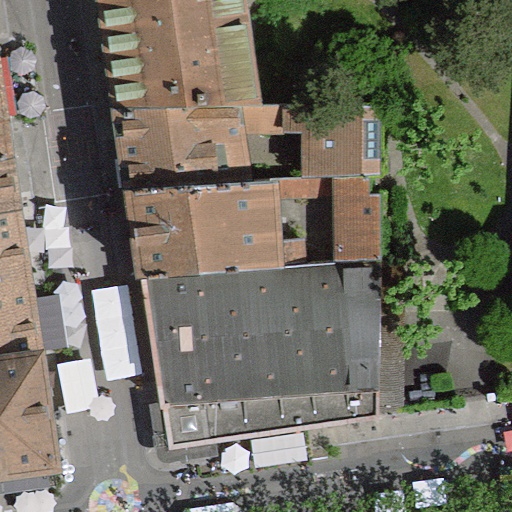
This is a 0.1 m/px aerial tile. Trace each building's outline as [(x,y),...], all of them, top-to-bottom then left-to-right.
[(240,104),(258,104),(243,0),(104,0),(120,106),(240,104)] [(258,104),(240,104),(242,132),(310,131),(309,177),(338,175),(371,174),(383,173),(383,103),(258,104)] [(133,188),(245,180),(242,132),(240,104),(120,106),(133,188)] [(0,160),(11,158),(6,119),(0,119),(0,160)] [(0,211),(19,209),(11,158),(0,160),(0,211)] [(338,175),(338,193),(341,263),(383,260),(382,193),(372,193),(371,174),(338,175)] [(309,177),(274,179),(274,196),(338,193),(338,175),(309,177)] [(145,276),(278,267),(277,240),(274,196),(274,179),(245,180),(133,188),(145,276)] [(0,211),(0,360),(41,357),(19,209),(0,211)] [(302,238),(277,240),(278,267),(305,265),(302,238)] [(278,267),(145,276),(171,447),(380,416),(383,260),(341,263),(305,265),(278,267)] [(0,360),(0,471),(55,463),(41,357),(0,360)]
